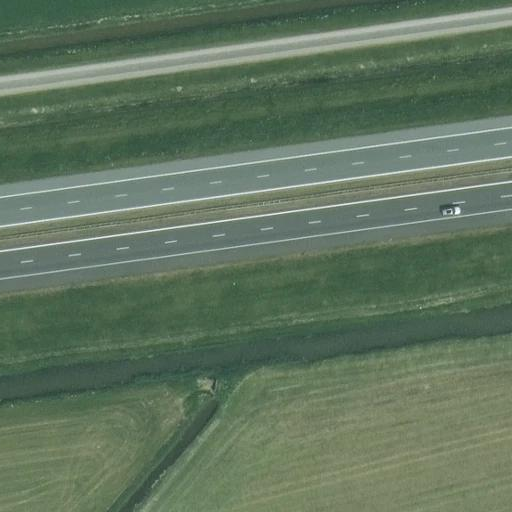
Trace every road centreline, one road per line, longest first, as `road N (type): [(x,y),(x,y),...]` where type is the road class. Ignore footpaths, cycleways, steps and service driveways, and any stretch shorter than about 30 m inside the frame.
road 1 (tertiary): [(0,94),(511,21)]
road 2 (motorway): [(511,142),(0,212)]
road 3 (motorway): [(0,266),(511,196)]
